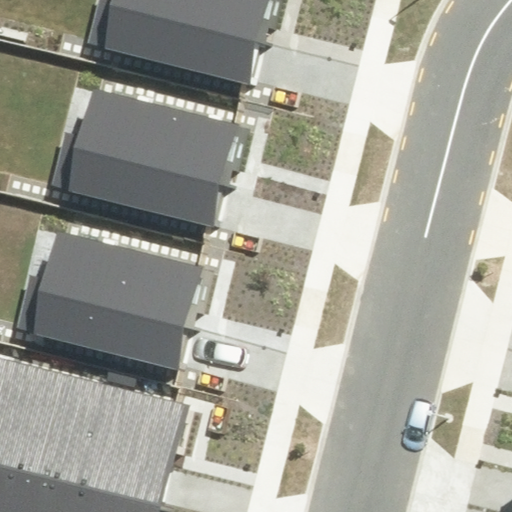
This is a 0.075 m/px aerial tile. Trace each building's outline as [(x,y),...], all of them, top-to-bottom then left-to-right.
[(99,0),(89,42),(249,82),(268,0),(99,0)] [(54,185),(214,224),(239,125),(93,89),(82,135),(68,132),(54,185)] [(17,328),(177,367),(202,268),(56,232),(45,278),(30,275),(17,328)] [(0,458),(170,498),(194,397),(0,350),(0,458)] [(0,511),(166,511),(170,498),(0,458),(0,511)]
